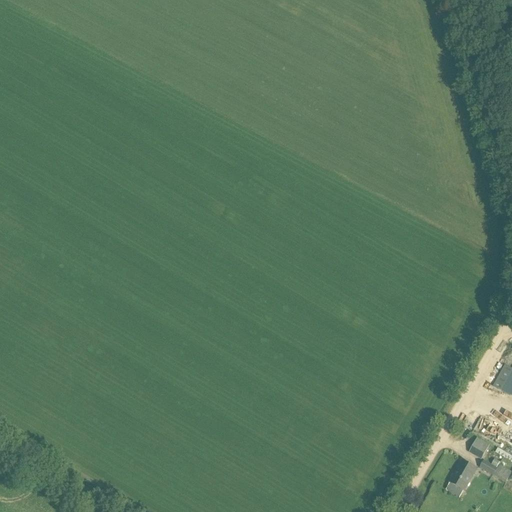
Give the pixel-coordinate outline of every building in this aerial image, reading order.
[(511,397),(511,370),(505,366),(493,387),(502,392),(511,397)] [(502,447),(509,433),(501,430),(494,444),(502,447)] [(481,460),(490,446),(477,439),(469,453),(481,460)] [(500,452),(511,460),(511,454),(503,448),(500,452)] [(465,492),(477,470),(462,461),(450,483),(465,492)] [(492,466),(483,461),(479,469),(506,484),(511,473),(500,466),(499,466),(494,463),(492,466)]
